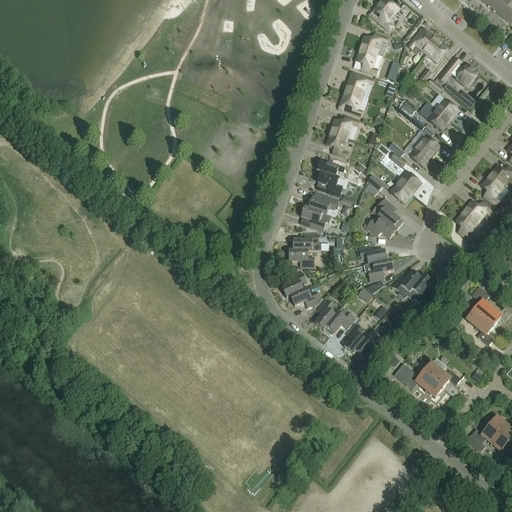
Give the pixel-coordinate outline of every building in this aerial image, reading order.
[(377,23),(388,32),(393,27),(388,23),(399,10),(385,0),(383,0),(374,12),(381,18),(377,23)] [(484,0),(482,3),(492,11),(500,0),(484,0)] [(511,0),(500,0),(492,11),(501,18),(511,5),(511,0)] [(511,5),(501,18),(511,26),(511,23),(511,5)] [(427,55),(438,43),(427,34),(422,40),(417,36),(407,48),(417,57),(419,55),(421,56),(423,52),(427,55)] [(386,47),(389,40),(374,35),(372,41),(364,39),(360,51),(376,57),(381,45),(386,47)] [(437,64),(448,51),(438,43),(427,55),(437,64)] [(360,51),(355,64),(363,67),(361,73),(376,78),(383,60),(376,57),(360,51)] [(467,88),(477,75),(467,66),(463,71),(459,67),(461,64),(456,60),(439,81),(444,85),(451,75),(467,88)] [(428,71),(420,80),(425,84),(432,75),(428,71)] [(372,88),(374,82),(360,77),(358,83),(350,80),(345,93),(362,99),(366,87),(372,88)] [(438,95),(442,91),(431,81),(427,86),(438,95)] [(358,112),(362,99),(345,93),(341,106),(349,108),(347,114),(361,120),(363,114),(358,112)] [(449,122),(458,112),(445,101),(436,111),(449,122)] [(412,117),(416,113),(404,103),(400,107),(403,110),(412,117)] [(449,122),(436,111),(428,105),(420,115),(441,133),(449,122)] [(426,129),(427,129),(412,117),(403,110),(399,115),(422,134),(426,129)] [(380,118),(377,123),(384,127),(387,122),(380,118)] [(358,130),(360,124),(345,119),(343,124),(335,122),(331,134),(348,140),(352,128),(358,130)] [(426,129),(422,134),(426,137),(417,148),(431,159),(439,148),(430,141),(434,136),(426,129)] [(344,153),(348,140),(331,134),(326,147),(334,150),(332,156),(347,161),(349,155),(344,153)] [(373,135),(370,144),(369,146),(374,148),(378,136),(373,135)] [(395,155),(400,159),(404,155),(392,145),(388,150),(395,155)] [(422,169),(431,159),(417,148),(409,158),(422,169)] [(406,164),(400,159),(395,155),(391,160),(402,170),(406,164)] [(344,175),(347,165),(334,160),(331,167),(321,163),(318,173),(322,175),(336,180),(336,179),(338,173),(344,175)] [(511,179),(511,170),(509,168),(505,172),(498,167),(490,177),(504,189),(511,179)] [(412,195),(421,185),(407,174),(399,184),(412,195)] [(348,184),(336,179),(336,180),(322,175),(318,185),(328,188),(326,194),(340,199),(343,189),(346,190),(348,184)] [(379,193),(384,187),(372,177),(367,183),(379,193)] [(495,199),(504,189),(490,177),(481,188),(487,193),(484,198),(496,208),(500,203),(495,199)] [(404,206),(412,195),(399,184),(390,195),(404,206)] [(312,200),(309,210),(309,211),(323,216),(335,220),(338,213),(335,212),(339,202),(325,197),(323,204),(312,200)] [(393,230),(400,221),(392,214),(396,209),(385,200),(378,209),(383,212),(379,218),(382,221),(393,230)] [(491,218),(495,213),(483,203),(479,208),(472,203),(464,213),(478,225),(486,214),(491,218)] [(309,211),(309,210),(305,209),(301,220),(311,223),(309,229),(323,233),(327,224),(321,222),(323,216),(309,211)] [(469,235),(478,225),(464,213),(455,224),(462,229),(458,234),(470,244),(474,239),(469,235)] [(397,232),(393,230),(382,221),(378,226),(373,222),(366,230),(377,239),(381,234),(389,241),(397,232)] [(319,246),(319,235),(305,235),(305,242),(294,242),(294,252),(294,253),(309,253),(321,253),(321,246),(319,246)] [(372,266),(387,263),(385,252),(375,254),(373,248),(359,251),(361,261),(367,260),(368,267),(372,266)] [(294,253),(294,252),(289,252),(289,264),(300,264),(300,270),(315,270),(315,260),(309,260),(309,253),(294,253)] [(462,269),(468,262),(459,254),(453,261),(462,269)] [(383,275),(393,273),(391,262),(387,263),(372,266),(368,267),(364,268),(365,274),(368,274),(370,284),(384,281),(383,275)] [(412,291),(422,280),(421,280),(413,273),(406,281),(402,277),(392,288),(401,295),(399,297),(405,301),(407,298),(413,291),(412,291)] [(290,298),(304,292),(301,286),(307,284),(302,274),(289,280),(292,286),(282,290),(286,300),(290,298)] [(422,307),(431,296),(426,292),(433,284),(424,277),(421,280),(422,280),(412,291),(413,291),(407,298),(412,302),(414,300),(422,307)] [(371,288),(373,293),(387,289),(385,283),(371,288)] [(307,310),(318,305),(320,304),(319,301),(320,300),(317,293),(311,296),(308,290),(304,292),(290,298),(295,308),(304,304),(307,310)] [(484,293),(474,304),(475,305),(475,304),(480,308),(476,313),(475,313),(494,329),(494,328),(501,319),(484,305),(490,298),(484,294),(484,293)] [(339,312),(335,308),(326,301),(317,313),(322,317),(315,325),(324,332),(326,329),(336,317),(339,312)] [(388,313),(383,308),(374,318),(379,323),(388,313)] [(326,329),(324,332),(330,337),(333,337),(334,335),(334,336),(341,327),(347,332),(356,321),(342,309),(339,312),(336,317),(326,329)] [(417,310),(405,324),(412,330),(424,316),(417,310)] [(391,313),(384,321),(390,326),(397,318),(391,313)] [(475,314),(468,323),(482,334),(478,339),(477,339),(489,349),(489,348),(494,342),(487,337),(493,329),(494,329),(475,313),(474,313),(475,314)] [(355,353),(365,341),(360,337),(364,332),(356,326),(347,337),(351,340),(344,349),(353,356),(356,353),(355,353)] [(375,355),(385,344),(377,337),(378,336),(373,332),(368,338),(365,341),(355,353),(356,353),(364,360),(371,352),(375,355)] [(424,375),(443,391),(444,391),(443,390),(449,382),(456,388),(461,382),(450,372),(450,373),(446,378),(432,366),(425,375),(424,375)] [(443,391),(424,375),(423,375),(424,376),(420,381),(415,377),(416,377),(415,376),(406,388),(407,388),(412,393),(418,386),(435,400),(442,391),(443,391)] [(477,386),(482,380),(477,375),(472,381),(477,386)] [(511,431),(498,420),(490,429),(508,444),(511,439),(511,431)] [(471,437),(471,438),(483,447),(483,446),(486,442),(501,454),(508,444),(490,429),(483,437),(477,432),(472,437),(471,437)] [(218,495),(210,503),(219,511),(224,511),(230,507),(218,495)]
